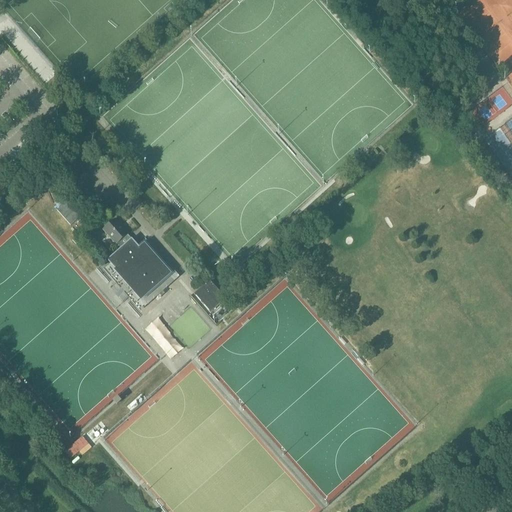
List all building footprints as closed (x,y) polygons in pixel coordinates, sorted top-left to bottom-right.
[(405,4),(400,9),(404,12),(409,7),(405,4)] [(67,201),(57,210),(61,216),(72,206),(67,201)] [(72,206),(61,216),(66,221),(76,212),(72,206)] [(76,212),(66,221),(71,226),(81,217),(76,212)] [(116,219),(103,230),(116,245),(117,244),(122,249),(132,240),(129,237),(127,235),(128,234),(116,219)] [(122,249),(108,261),(112,266),(116,271),(141,299),(169,274),(144,247),(141,250),(134,243),(132,240),(122,249)] [(288,267),(304,272),(307,263),(291,258),(288,267)] [(211,313),(227,299),(211,280),(195,294),(211,313)]
